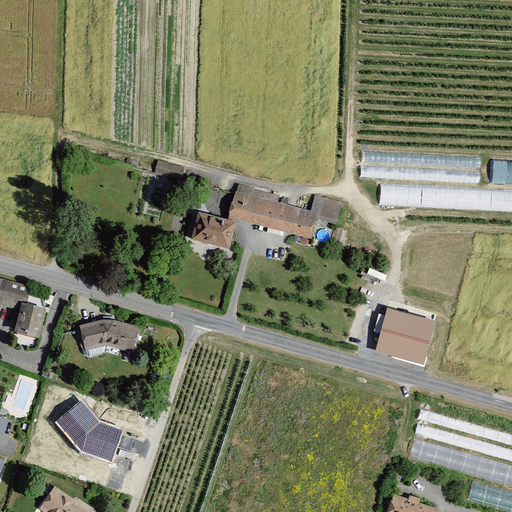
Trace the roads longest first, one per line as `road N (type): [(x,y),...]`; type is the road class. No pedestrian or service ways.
road 1 (track): [(359,365),(391,285),(395,241),(349,191),(224,178),(60,136)]
road 2 (tertiary): [(196,318),(511,408)]
road 3 (track): [(52,276),(63,0)]
road 4 (tertiary): [(0,260),(196,318)]
road 5 (residential): [(132,511),(196,318)]
